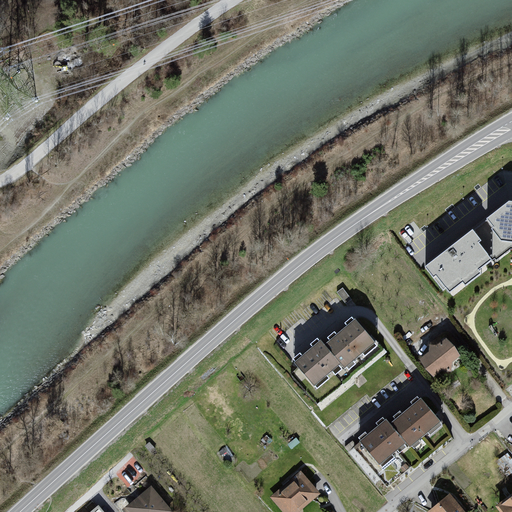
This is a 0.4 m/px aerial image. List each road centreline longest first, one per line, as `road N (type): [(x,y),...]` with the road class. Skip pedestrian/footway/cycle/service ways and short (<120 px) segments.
road 1 (tertiary): [(511,124),(328,243),(19,511)]
road 2 (residential): [(511,406),(382,511)]
